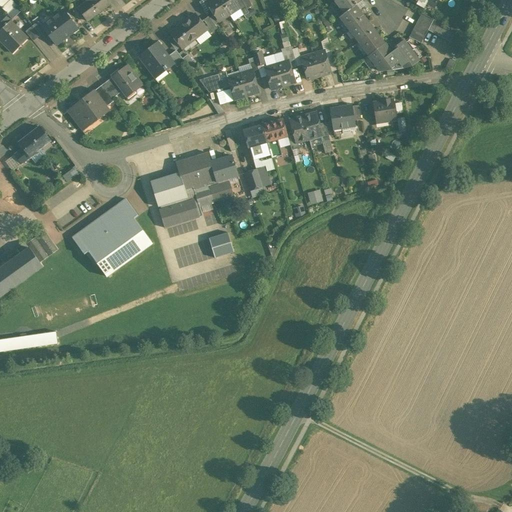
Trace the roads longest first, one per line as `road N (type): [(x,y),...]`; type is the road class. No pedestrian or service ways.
road 1 (primary): [(242,511),(481,55)]
road 2 (residential): [(436,77),(295,102),(118,153)]
road 3 (track): [(496,501),(464,496),(297,412)]
road 4 (residential): [(25,105),(164,0)]
